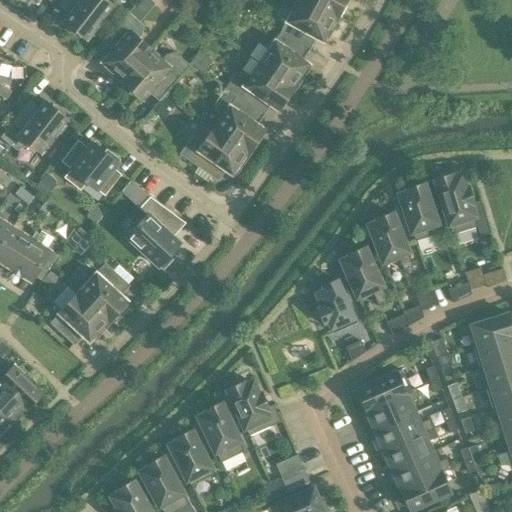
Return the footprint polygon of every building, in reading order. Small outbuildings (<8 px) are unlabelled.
[(98,25),(113,6),(105,0),(65,0),(60,7),(70,15),(65,21),(73,28),(73,32),(81,38),(84,37),(87,39),(90,36),(93,36),(100,29),(98,25)] [(339,19),(303,0),(298,0),(281,32),(310,49),(316,38),(323,42),(328,32),(332,32),(339,19)] [(303,0),(339,19),(346,6),(344,2),(345,0),(303,0)] [(229,4),(224,11),(229,15),(238,13),(241,7),(231,1),(229,4)] [(121,83),(150,49),(138,39),(142,34),(143,26),(128,12),(98,48),(107,56),(102,62),(110,70),(109,73),(121,83)] [(310,49),(281,32),(259,63),(296,89),(304,77),(303,73),(309,64),(302,60),(310,49)] [(162,60),(150,49),(121,83),(132,93),(135,92),(144,99),(149,93),(159,101),(189,66),(174,52),(166,55),(162,60)] [(212,61),(200,53),(192,65),(204,74),(212,61)] [(296,89),(259,63),(250,77),(245,73),(237,73),(226,88),(264,115),(271,105),(277,110),(284,101),(287,101),(296,89)] [(11,92),(3,86),(0,90),(0,95),(6,100),(11,92)] [(264,115),(226,88),(215,104),(218,112),(223,115),(214,128),(251,154),(259,142),(258,138),(264,129),(257,124),(264,115)] [(165,95),(159,103),(170,113),(176,105),(165,95)] [(65,122),(67,120),(64,117),(65,113),(57,107),(53,109),(45,102),(40,109),(30,101),(1,138),(17,150),(25,147),(28,142),(42,152),(56,134),(60,134),(66,126),(65,122)] [(205,141),(200,138),(191,137),(180,154),(218,181),(225,170),(232,175),(238,166),(242,166),(251,154),(214,128),(205,141)] [(80,191),(87,182),(105,196),(121,175),(114,169),(121,160),(106,149),(104,152),(92,142),(87,148),(78,140),(61,162),(71,169),(64,178),(80,191)] [(0,171),(0,182),(6,187),(11,180),(0,171)] [(451,174),(435,179),(453,234),(475,227),(478,236),(491,232),(481,200),(473,202),(469,187),(465,188),(461,175),(452,177),(451,174)] [(44,176),(34,190),(46,199),(57,185),(44,176)] [(409,192),(400,195),(415,240),(439,232),(423,183),(408,188),(409,192)] [(28,204),(33,197),(20,187),(15,194),(28,204)] [(147,215),(126,237),(163,271),(176,256),(172,252),(180,243),(173,237),(186,224),(150,197),(139,208),(147,215)] [(47,200),(39,211),(46,217),(54,206),(47,200)] [(399,259),(403,269),(413,265),(392,212),(377,218),(378,221),(369,225),(385,265),(399,259)] [(0,247),(13,227),(0,218),(0,247)] [(31,239),(13,227),(0,247),(0,261),(1,263),(0,263),(0,264),(10,271),(31,239)] [(32,239),(31,239),(10,271),(21,278),(22,276),(31,282),(40,267),(48,271),(58,255),(50,251),(54,244),(51,242),(53,239),(42,231),(40,234),(36,232),(32,239)] [(374,294),(378,304),(387,300),(364,247),(349,253),(351,257),(342,260),(360,300),(374,294)] [(78,293),(111,324),(121,313),(120,309),(127,301),(121,295),(129,286),(105,263),(78,293)] [(506,279),(503,268),(482,274),(486,287),(506,279)] [(42,282),(51,289),(59,279),(50,272),(42,282)] [(326,290),(316,294),(319,302),(316,303),(323,319),(326,318),(331,329),(354,318),(338,280),(324,286),(326,290)] [(471,294),(468,282),(448,289),(452,302),(471,294)] [(423,308),(438,303),(433,286),(418,291),(423,308)] [(111,324),(78,293),(50,323),(75,346),(83,336),(90,342),(97,334),(101,335),(111,324)] [(423,317),(420,305),(403,312),(404,315),(409,325),(423,317)] [(474,348),(511,336),(511,324),(508,313),(467,326),(474,348)] [(409,325),(404,315),(387,322),(392,334),(409,325)] [(511,336),(474,348),(480,369),(511,359),(511,336)] [(437,359),(448,354),(442,338),(430,342),(437,359)] [(360,341),(345,347),(352,361),(365,352),(360,341)] [(452,366),(448,354),(437,359),(441,370),(452,366)] [(511,380),(511,359),(480,369),(487,389),(511,380)] [(0,382),(26,407),(26,408),(27,409),(43,392),(27,377),(28,373),(21,366),(17,367),(15,365),(0,379),(0,382)] [(430,380),(437,378),(433,366),(426,369),(430,380)] [(367,409),(411,389),(402,370),(358,389),(360,393),(357,395),(362,407),(365,406),(367,409)] [(437,378),(430,380),(435,392),(442,389),(437,378)] [(511,402),(511,380),(487,389),(493,409),(511,402)] [(452,399),(463,395),(458,381),(447,386),(452,399)] [(0,412),(12,423),(26,408),(26,407),(0,382),(0,412)] [(249,436),(281,421),(274,405),(269,408),(262,393),(259,395),(253,382),(244,386),(242,382),(228,389),(249,436)] [(411,389),(367,409),(376,430),(417,412),(418,412),(413,401),(420,398),(415,387),(411,389)] [(468,408),(463,395),(452,399),(457,413),(468,408)] [(199,417),(221,462),(244,451),(221,402),(206,409),(208,413),(199,417)] [(511,402),(493,409),(499,429),(511,424),(511,402)] [(446,421),(453,419),(449,407),(441,410),(446,421)] [(0,434),(12,423),(0,412),(0,434)] [(422,423),(417,412),(376,430),(385,450),(433,429),(430,420),(422,423)] [(476,429),(471,416),(460,420),(465,433),(476,429)] [(453,419),(446,421),(450,433),(457,430),(453,419)] [(511,447),(511,424),(499,429),(506,450),(511,447)] [(437,438),(433,429),(385,450),(394,470),(435,451),(430,441),(437,438)] [(170,445),(191,485),(214,473),(191,430),(177,437),(179,441),(170,445)] [(467,449),(471,459),(472,461),(481,458),(476,445),(467,449)] [(471,459),(467,449),(467,448),(460,451),(464,462),(471,459)] [(440,462),(435,451),(394,470),(403,489),(440,473),(451,468),(447,459),(440,462)] [(281,477),(303,467),(297,454),(275,464),(281,477)] [(150,467),(141,472),(163,511),(193,511),(195,511),(187,497),(185,498),(162,456),(148,464),(150,467)] [(486,472),(481,458),(472,461),(476,470),(478,475),(486,472)] [(471,459),(464,462),(468,473),(476,470),(472,461),(471,459)] [(303,467),(281,477),(287,490),(309,480),(303,467)] [(440,473),(403,489),(404,492),(401,494),(406,506),(409,504),(411,509),(449,492),(440,473)] [(150,511),(133,481),(119,489),(121,492),(112,497),(119,509),(116,511),(150,511)] [(321,511),(326,510),(320,495),(316,497),(312,488),(267,508),(269,511),(321,511)] [(483,494),(473,498),(479,511),(489,507),(483,494)]
